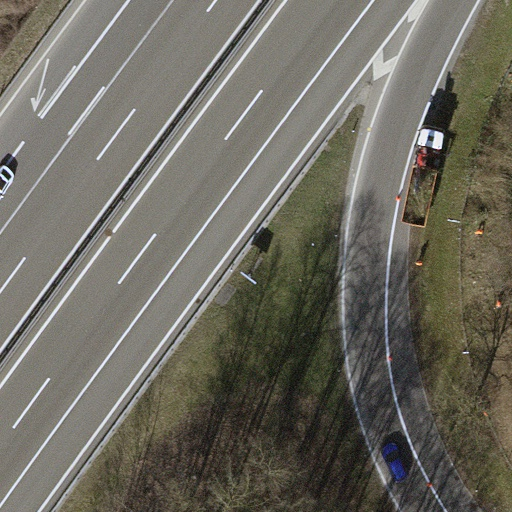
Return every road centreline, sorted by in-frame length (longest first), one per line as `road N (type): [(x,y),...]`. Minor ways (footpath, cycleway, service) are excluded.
road 1 (motorway): [(0,479),(354,0)]
road 2 (motorway): [(427,511),(378,404),(369,271),(399,126),(457,0)]
road 3 (motorway): [(197,0),(0,265)]
